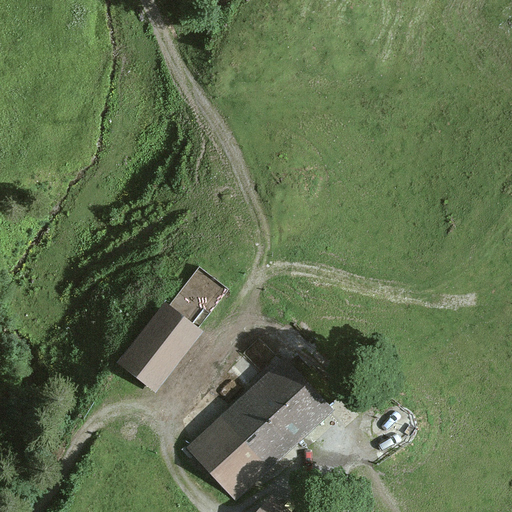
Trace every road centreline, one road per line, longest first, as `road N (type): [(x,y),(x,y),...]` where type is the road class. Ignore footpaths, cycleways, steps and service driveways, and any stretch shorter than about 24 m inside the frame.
road 1 (track): [(153,0),(169,44),(271,225),(272,252),(249,314)]
road 2 (track): [(216,511),(183,478),(166,436),(178,406),(249,314)]
road 3 (track): [(35,511),(107,412),(178,406)]
